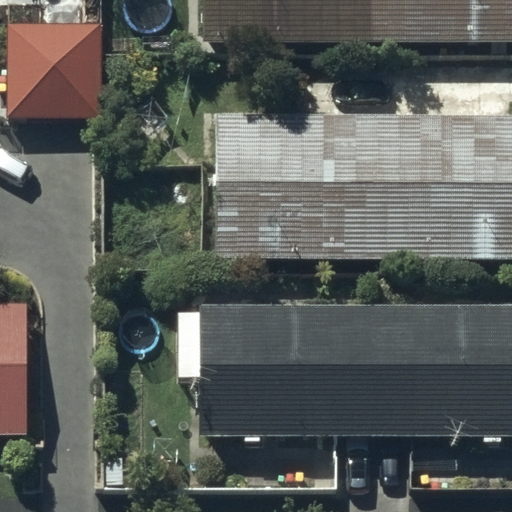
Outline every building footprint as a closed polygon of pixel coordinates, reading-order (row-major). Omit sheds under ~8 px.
[(511,0),(199,0),(200,59),(511,59),(511,0)] [(100,37),(7,36),(6,133),(101,134),(100,37)] [(511,138),(212,137),(211,275),(511,276),(511,138)] [(0,451),(28,452),(28,321),(0,320),(0,451)] [(511,325),(173,327),(174,396),(194,396),(195,456),(241,456),(241,460),(256,460),(257,456),(480,456),(480,460),(498,460),(498,455),(511,454),(511,325)]
